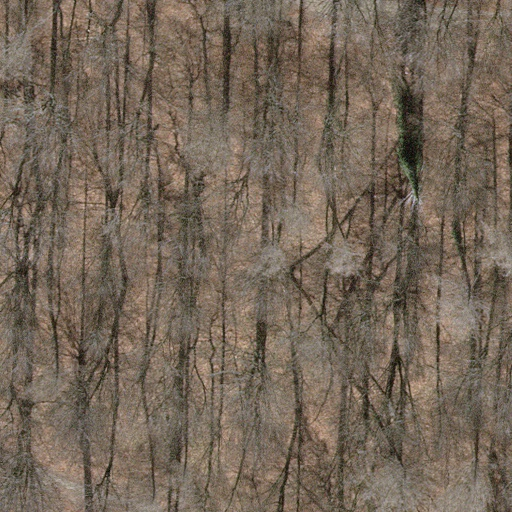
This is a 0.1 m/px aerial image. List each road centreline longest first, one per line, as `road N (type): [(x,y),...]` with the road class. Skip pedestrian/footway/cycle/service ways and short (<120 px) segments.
road 1 (track): [(294,0),(436,23),(511,22)]
road 2 (track): [(0,454),(135,511)]
